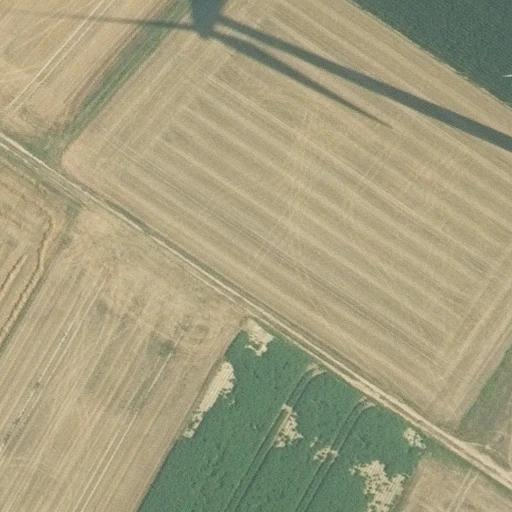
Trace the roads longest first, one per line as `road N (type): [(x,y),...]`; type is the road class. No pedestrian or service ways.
road 1 (track): [(0,145),(498,475)]
road 2 (track): [(213,0),(54,182)]
